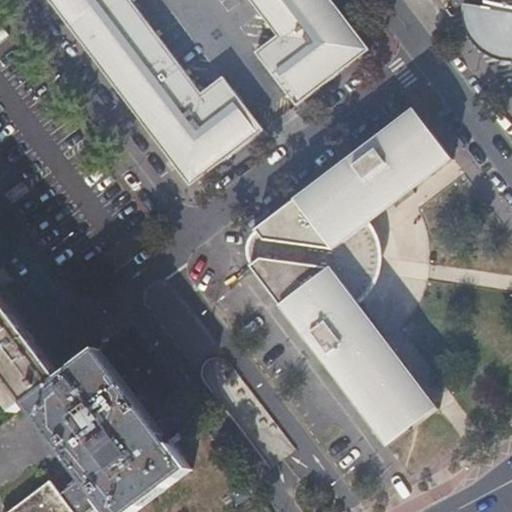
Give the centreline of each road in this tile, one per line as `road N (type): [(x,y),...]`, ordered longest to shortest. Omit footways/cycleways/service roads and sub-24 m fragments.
road 1 (residential): [(164,257),(427,52)]
road 2 (residential): [(355,511),(164,257)]
road 3 (residential): [(117,293),(289,511)]
road 4 (unknown): [(309,141),(201,0)]
road 5 (residential): [(511,162),(427,52)]
